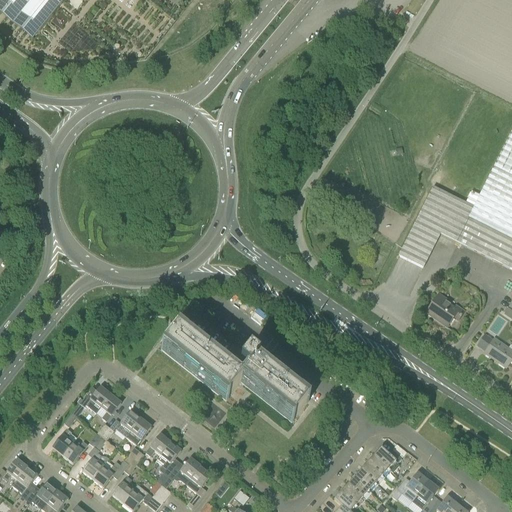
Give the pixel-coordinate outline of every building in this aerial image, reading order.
[(0,0),(0,8),(35,37),(65,0),(0,0)] [(69,54),(85,36),(73,26),(57,44),(69,54)] [(83,36),(76,50),(90,58),(98,44),(83,36)] [(440,236),(454,243),(511,271),(511,292),(511,294),(511,130),(473,208),(471,208),(433,188),(398,257),(423,270),(440,236)] [(447,306),(450,303),(439,295),(438,296),(425,315),(446,329),(453,319),(458,323),(465,313),(456,307),(454,310),(447,306)] [(257,355),(259,352),(254,349),(233,375),(178,331),(177,331),(161,351),(226,403),(241,384),(242,382),(238,379),(257,355)] [(511,353),(494,341),(493,342),(484,337),(477,347),(485,353),(484,355),(506,370),(509,365),(511,360),(511,353)] [(291,424),(308,403),(257,363),(261,358),(257,355),(238,379),(242,382),(241,384),(291,424)] [(79,406),(84,410),(86,408),(90,411),(95,416),(100,410),(111,397),(100,389),(97,394),(90,402),(85,398),(82,402),(79,406)] [(102,420),(106,424),(121,405),(111,397),(100,410),(106,415),(102,420)] [(214,428),(227,416),(214,402),(201,415),(214,428)] [(116,431),(120,435),(126,440),(141,421),(130,413),(120,425),(116,431)] [(76,420),(71,416),(64,425),(69,429),(76,420)] [(126,440),(136,448),(151,429),(141,421),(126,440)] [(114,434),(116,431),(120,425),(116,422),(109,430),(114,434)] [(109,430),(105,426),(97,436),(102,439),(109,430)] [(106,443),(114,434),(109,430),(102,439),(106,443)] [(72,446),(67,441),(71,435),(67,431),(52,450),(62,458),(72,446)] [(97,436),(89,446),(94,449),(102,439),(97,436)] [(170,445),(160,437),(145,456),(150,459),(154,454),(160,458),(170,445)] [(94,449),(99,453),(106,443),(102,439),(94,449)] [(72,446),(62,458),(73,466),(87,448),(88,448),(83,444),(78,450),(72,446)] [(160,458),(156,463),(161,468),(160,470),(160,473),(163,475),(168,479),(177,468),(172,464),(181,453),(170,445),(160,458)] [(139,454),(134,450),(127,459),(132,463),(139,454)] [(392,475),(399,468),(397,466),(395,463),(387,456),(380,450),(373,458),(388,471),(392,475)] [(391,451),(387,456),(395,463),(397,466),(401,461),(401,460),(392,452),(391,451)] [(136,467),(144,457),(139,454),(132,463),(136,467)] [(102,469),(107,463),(109,461),(107,459),(105,459),(103,459),(101,459),(97,455),(82,474),(92,482),(102,469)] [(382,478),(388,471),(373,458),(367,465),(382,478)] [(102,469),(92,482),(103,490),(112,478),(117,482),(124,473),(132,463),(127,459),(120,468),(116,464),(113,468),(108,474),(102,469)] [(177,468),(168,479),(172,483),(174,481),(175,479),(181,484),(186,487),(201,469),(190,460),(181,472),(177,468)] [(2,471),(0,472),(0,482),(2,480),(6,484),(10,478),(17,483),(27,470),(17,461),(6,474),(2,471)] [(124,473),(129,477),(136,467),(132,463),(124,473)] [(375,485),(382,478),(367,465),(360,472),(375,485)] [(201,489),(211,477),(201,469),(186,487),(191,492),(196,496),(187,507),(191,511),(206,493),(201,489)] [(27,490),(37,478),(27,470),(17,483),(12,488),(18,492),(18,493),(22,496),(27,490)] [(368,493),(375,485),(360,472),(354,479),(368,493)] [(410,484),(406,480),(391,498),(396,502),(398,500),(402,496),(408,501),(411,504),(427,483),(417,475),(410,484)] [(127,479),(112,498),(122,506),(132,493),(127,488),(131,482),(127,479)] [(371,495),(368,493),(354,479),(347,487),(362,500),(364,502),(371,495)] [(219,489),(224,494),(229,487),(224,483),(219,489)] [(432,500),(438,492),(427,483),(411,504),(421,511),(428,511),(436,503),(432,500)] [(36,507),(42,511),(57,493),(47,485),(37,498),(32,504),(36,507)] [(137,487),(133,493),(132,493),(122,506),(130,511),(134,511),(141,503),(153,511),(157,511),(164,505),(154,497),(152,499),(137,487)] [(167,500),(171,495),(162,487),(158,492),(167,500)] [(347,487),(340,494),(355,507),(362,500),(347,487)] [(22,496),(21,498),(26,502),(32,494),(27,490),(22,496)] [(164,505),(167,500),(158,492),(154,497),(164,505)] [(58,511),(67,501),(57,493),(42,511),(58,511)] [(240,493),(233,501),(243,508),(249,500),(240,493)] [(32,494),(26,502),(31,506),(32,504),(37,498),(32,494)] [(345,511),(355,511),(358,509),(355,507),(340,494),(334,501),(341,508),(345,511)] [(17,503),(22,506),(26,502),(21,498),(17,503)] [(452,511),(457,507),(447,499),(440,507),(436,503),(428,511),(452,511)] [(233,501),(229,505),(231,507),(227,511),(237,511),(234,510),(238,505),(233,501)]
